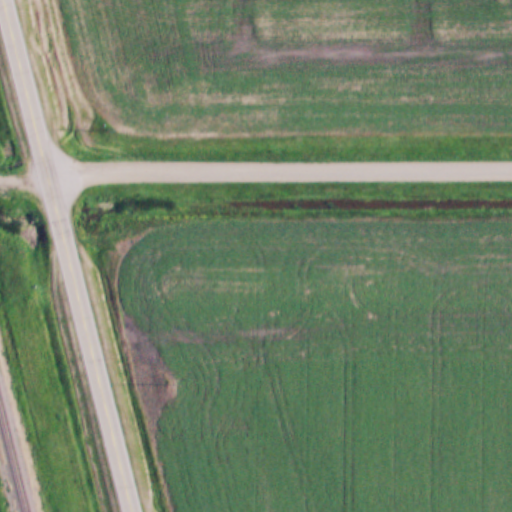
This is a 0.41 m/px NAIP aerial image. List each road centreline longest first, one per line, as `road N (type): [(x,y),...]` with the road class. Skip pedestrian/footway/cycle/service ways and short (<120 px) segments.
road 1 (tertiary): [(511,167),(40,175)]
road 2 (tertiary): [(134,511),(78,284),(40,175)]
road 3 (tertiary): [(40,175),(0,7)]
